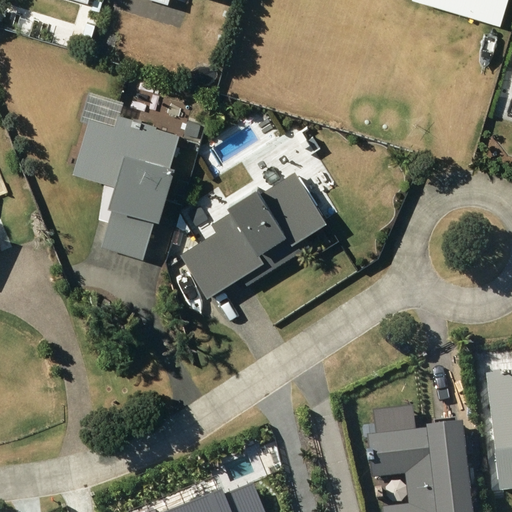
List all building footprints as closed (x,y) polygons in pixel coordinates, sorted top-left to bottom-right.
[(422,0),(497,22),(503,0),(422,0)] [(111,204),(99,244),(140,256),(152,216),(155,217),(170,164),(166,162),(176,132),(115,114),(112,123),(86,115),(70,169),(110,181),(103,202),(111,204)] [(311,136),(320,143),(324,139),(315,132),(311,136)] [(224,201),(229,209),(209,222),(214,230),(178,252),(204,295),(239,273),(244,283),(307,243),(301,233),(323,219),(292,169),(257,190),(253,184),(224,201)] [(152,242),(164,245),(168,228),(156,225),(152,242)] [(511,371),(484,374),(497,493),(511,491),(511,371)] [(409,469),(414,508),(386,511),(475,511),(465,425),(369,437),(371,451),(368,452),(369,461),(372,461),(374,473),(409,469)] [(358,492),(361,507),(373,505),(369,489),(358,492)]
